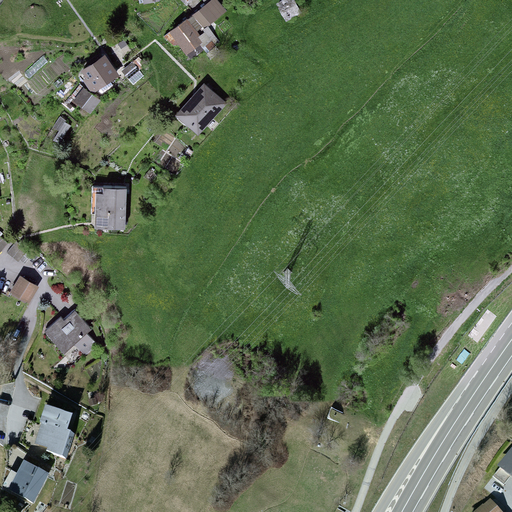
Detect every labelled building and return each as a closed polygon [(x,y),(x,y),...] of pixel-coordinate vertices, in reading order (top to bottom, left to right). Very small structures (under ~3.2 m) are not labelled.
[(228,14),(217,0),(210,0),(168,31),(187,56),(205,42),(200,35),(228,14)] [(303,12),(296,0),(279,0),(276,2),(287,21),(303,12)] [(118,75),(105,54),(90,64),(90,69),(82,76),(92,91),(118,75)] [(148,67),(138,56),(121,71),(131,81),(148,67)] [(50,63),(43,57),(28,72),(34,78),(50,63)] [(228,104),(204,83),(174,116),(199,137),(228,104)] [(102,100),(85,89),(77,101),(94,113),(102,100)] [(75,126),(60,117),(53,129),(60,132),(54,142),(62,147),(75,126)] [(127,187),(91,186),(90,226),(126,227),(127,187)] [(0,253),(10,242),(0,232),(0,253)] [(39,286),(21,275),(11,290),(29,302),(39,286)] [(68,319),(62,316),(45,331),(69,358),(79,349),(88,359),(102,346),(92,335),(97,331),(78,310),(68,319)] [(78,418),(50,409),(36,449),(64,459),(78,418)] [(333,415),(332,424),(343,426),(345,417),(333,415)] [(511,450),(497,470),(511,481),(511,450)] [(51,477),(25,463),(10,492),(35,505),(51,477)] [(502,511),(490,499),(474,511),(502,511)]
